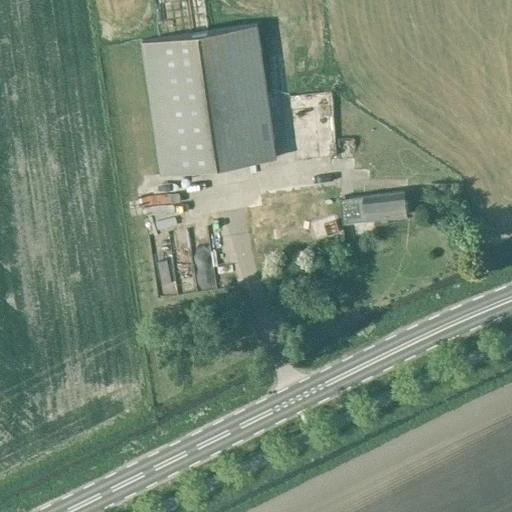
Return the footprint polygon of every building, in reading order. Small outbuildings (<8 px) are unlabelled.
[(256,22),(142,39),(161,173),(276,156),(256,22)] [(328,90),(287,88),(286,108),(327,109),(328,90)] [(344,197),(347,221),(378,218),(379,222),(392,220),(392,216),(408,214),(408,211),(412,207),(411,201),(406,200),(405,190),(344,197)] [(208,249),(222,246),(217,221),(204,224),(208,249)] [(146,231),(155,255),(168,250),(159,226),(146,231)]
